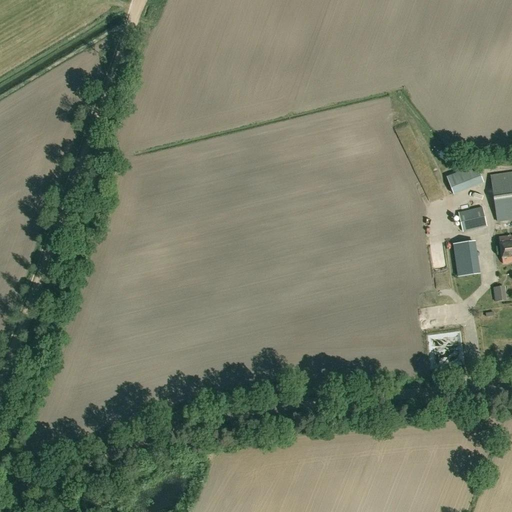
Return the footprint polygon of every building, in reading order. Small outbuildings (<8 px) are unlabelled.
[(453,195),(484,183),(477,165),(446,177),(453,195)] [(511,172),(490,175),(496,221),(511,218),(511,235),(498,237),(501,264),(511,262),(511,172)] [(463,232),(486,226),(482,208),(458,213),(463,232)] [(480,284),(479,238),(458,239),(460,285),(480,284)] [(503,287),(493,288),(495,302),(505,301),(503,287)]
